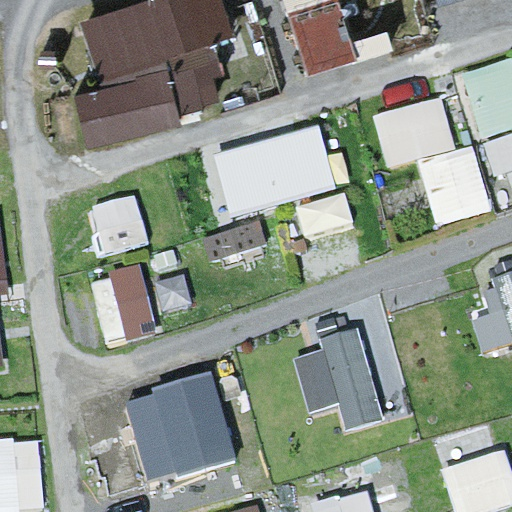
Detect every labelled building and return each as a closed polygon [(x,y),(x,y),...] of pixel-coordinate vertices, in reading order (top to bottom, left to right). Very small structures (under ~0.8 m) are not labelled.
[(74,87),(90,140),(245,94),(217,0),(115,0),(82,10),(103,78),(74,87)] [(343,0),(290,0),(308,62),(358,48),(343,0)] [(511,59),(474,68),(502,200),(511,197),(511,59)] [(388,167),(428,163),(435,223),(491,216),(483,148),(456,151),(449,100),(381,108),(388,167)] [(214,152),(232,217),(341,188),(323,122),(214,152)] [(96,278),(112,342),(160,329),(143,266),(96,278)] [(0,366),(13,364),(0,273),(0,366)] [(295,349),(317,425),(384,407),(362,330),(295,349)] [(0,511),(45,511),(43,439),(0,440),(0,511)] [(225,511),(262,511),(259,501),(225,511)]
